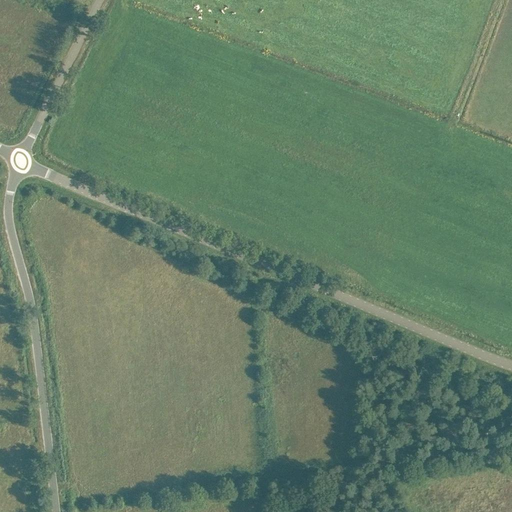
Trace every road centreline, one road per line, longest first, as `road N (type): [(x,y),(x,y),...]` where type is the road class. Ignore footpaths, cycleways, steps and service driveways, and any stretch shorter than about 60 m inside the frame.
road 1 (unclassified): [(511,368),(20,161)]
road 2 (unclassified): [(55,511),(30,310),(7,221),(20,161)]
road 3 (unclassified): [(20,161),(99,0)]
